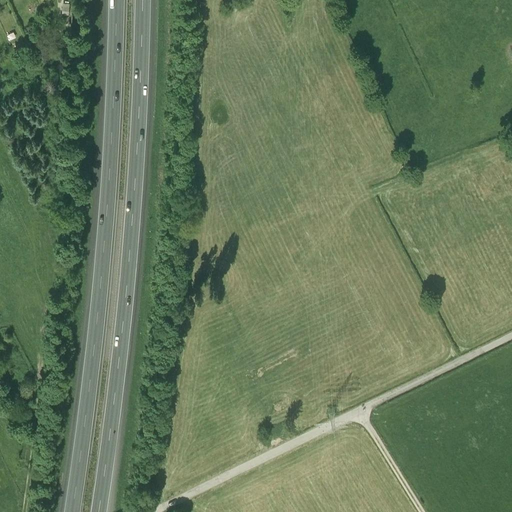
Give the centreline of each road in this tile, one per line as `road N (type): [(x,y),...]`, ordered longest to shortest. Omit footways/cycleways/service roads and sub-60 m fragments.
road 1 (motorway): [(114,0),(112,138),(70,511)]
road 2 (motorway): [(97,511),(137,143),(140,0)]
road 3 (track): [(357,408),(422,511)]
